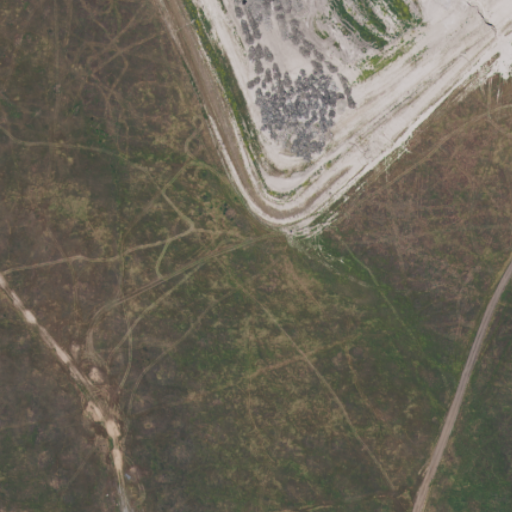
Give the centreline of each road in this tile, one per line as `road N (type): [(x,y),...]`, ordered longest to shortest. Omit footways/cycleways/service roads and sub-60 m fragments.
road 1 (track): [(147,0),(229,191),(412,511)]
road 2 (track): [(0,285),(112,431),(124,511)]
road 3 (track): [(0,189),(212,235),(258,237)]
road 4 (track): [(511,271),(485,313),(416,511)]
